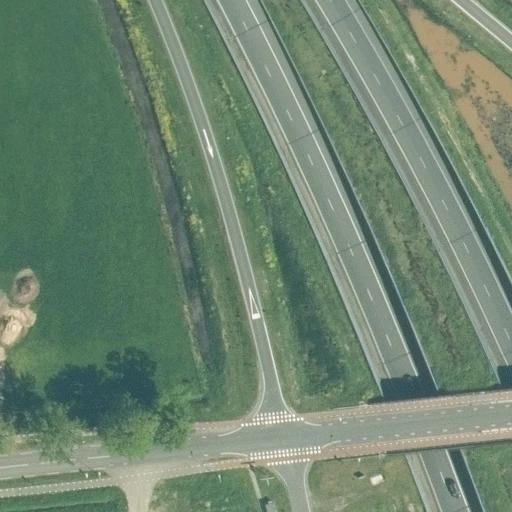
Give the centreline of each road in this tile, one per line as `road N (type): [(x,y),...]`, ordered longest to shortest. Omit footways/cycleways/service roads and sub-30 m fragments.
road 1 (trunk): [(232,0),(309,159),(451,511)]
road 2 (trunk): [(154,0),(227,201),(283,437)]
road 3 (trunk): [(511,339),(328,0)]
road 4 (primary): [(0,465),(283,437)]
road 5 (primary): [(283,437),(511,413)]
